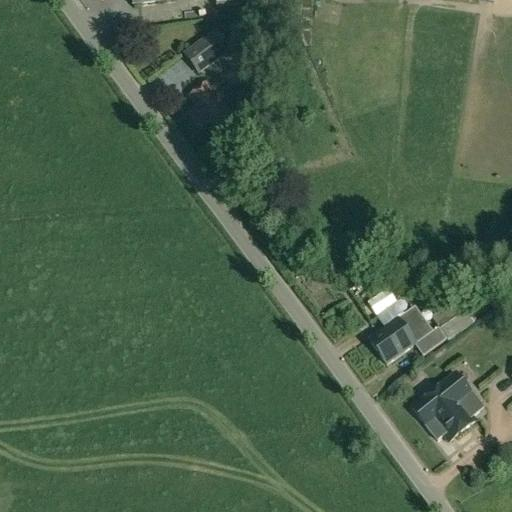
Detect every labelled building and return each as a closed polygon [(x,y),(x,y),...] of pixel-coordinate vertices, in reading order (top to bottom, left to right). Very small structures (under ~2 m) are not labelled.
[(214,0),(216,9),(254,5),(253,0),(214,0)] [(183,57),(198,77),(232,52),(216,32),(183,57)] [(208,84),(189,99),(198,112),(190,118),(199,130),(207,124),(216,136),(236,122),(208,84)] [(415,347),(398,322),(369,343),(386,368),(414,348),(422,359),(446,342),(438,331),(415,347)] [(483,411),(471,394),(455,375),(410,411),(426,431),(433,425),(444,438),(449,445),(476,423),(473,419),(483,411)] [(433,425),(426,431),(436,444),(444,438),(433,425)]
